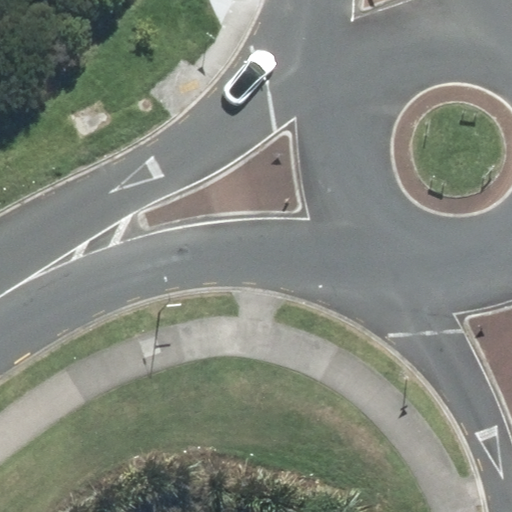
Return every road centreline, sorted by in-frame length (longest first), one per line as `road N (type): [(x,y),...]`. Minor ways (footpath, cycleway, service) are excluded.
road 1 (tertiary): [(0,282),(192,193),(344,165)]
road 2 (residential): [(511,424),(473,253)]
road 3 (tertiary): [(473,253),(416,249),(390,235),(353,192),(344,165)]
road 4 (tertiary): [(344,165),(348,112),(359,88),(376,67),(421,40)]
